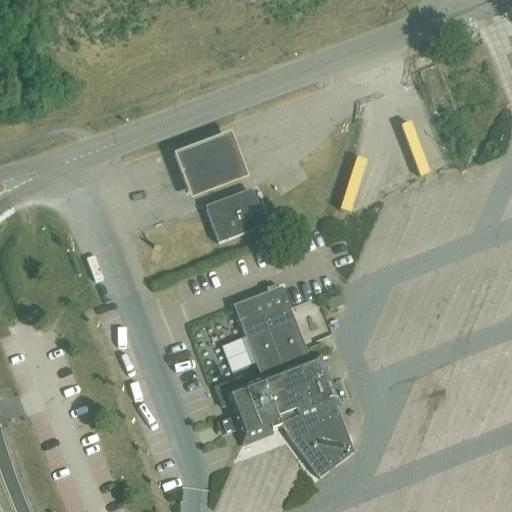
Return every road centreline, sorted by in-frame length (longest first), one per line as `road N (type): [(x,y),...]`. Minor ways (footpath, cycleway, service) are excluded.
road 1 (unclassified): [(63,163),(458,17)]
road 2 (unknown): [(511,203),(380,287),(370,311),(363,495)]
road 3 (unclassified): [(194,477),(101,237),(63,163)]
road 4 (unknown): [(511,425),(363,495)]
